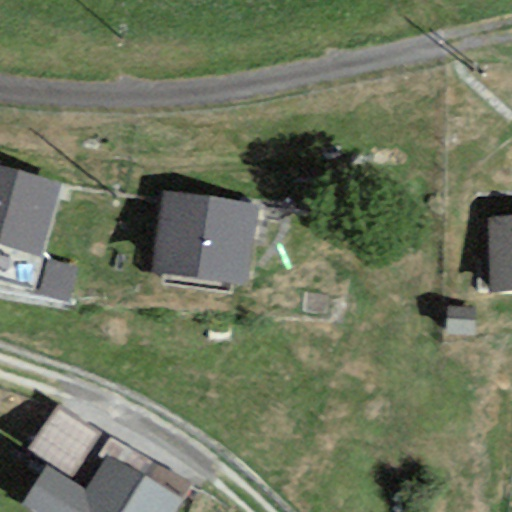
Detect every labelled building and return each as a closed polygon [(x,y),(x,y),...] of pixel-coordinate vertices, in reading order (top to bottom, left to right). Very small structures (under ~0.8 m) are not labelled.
[(59,184),(0,168),(0,247),(39,258),(59,184)] [(258,205),(162,191),(150,273),(247,286),(258,205)] [(511,217),(489,218),(490,294),(511,293),(511,217)] [(474,308),(447,307),(446,337),(473,337),(474,308)] [(174,511),(180,503),(105,457),(85,490),(49,469),(22,511),(174,511)]
